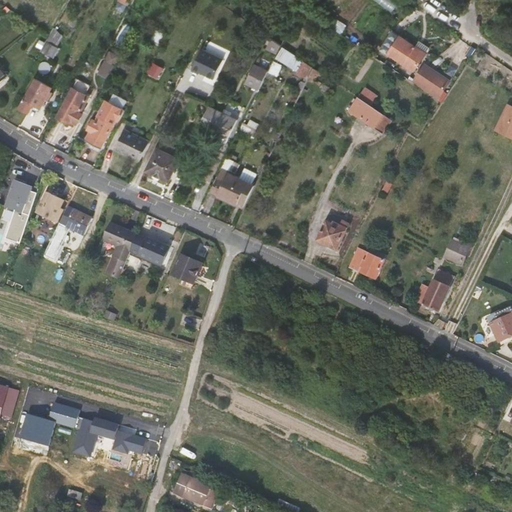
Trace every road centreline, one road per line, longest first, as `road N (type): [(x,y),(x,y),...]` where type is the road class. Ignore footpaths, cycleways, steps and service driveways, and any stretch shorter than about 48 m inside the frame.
road 1 (residential): [(511,373),(234,242)]
road 2 (residential): [(147,511),(234,242)]
road 3 (residential): [(234,242),(57,167),(0,134)]
